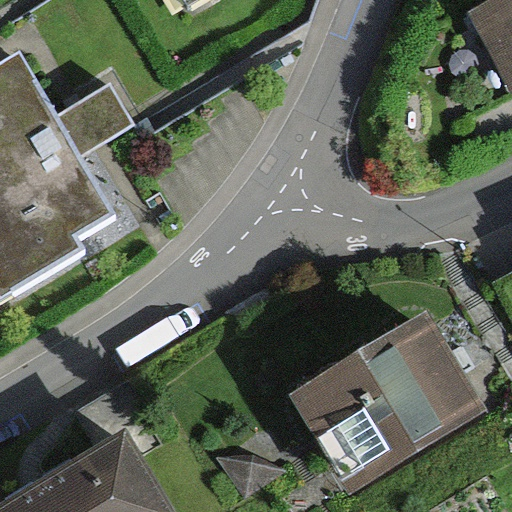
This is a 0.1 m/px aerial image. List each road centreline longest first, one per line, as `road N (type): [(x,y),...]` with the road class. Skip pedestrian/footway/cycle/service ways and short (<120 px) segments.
road 1 (residential): [(0,411),(199,286),(280,194)]
road 2 (residential): [(280,194),(351,224),(393,230),(511,184)]
road 3 (residential): [(280,194),(338,89),(374,0)]
